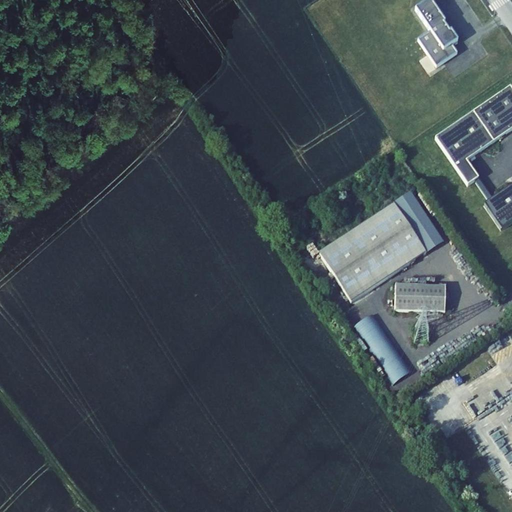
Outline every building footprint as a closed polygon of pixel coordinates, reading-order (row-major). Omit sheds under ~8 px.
[(437,68),(458,54),(452,46),(459,41),(452,31),(450,32),(444,24),(446,23),(430,0),(416,10),(431,32),(419,40),(437,68)] [(511,89),(510,87),(435,139),(468,186),(479,179),(467,162),(511,130),(511,89)] [(511,223),(511,187),(484,207),(501,232),(511,223)] [(393,206),(318,255),(350,304),(425,255),(393,206)] [(306,264),(319,258),(313,247),(300,253),(306,264)] [(445,291),(395,289),(395,314),(445,316),(445,291)] [(355,327),(390,387),(410,376),(374,316),(355,327)]
